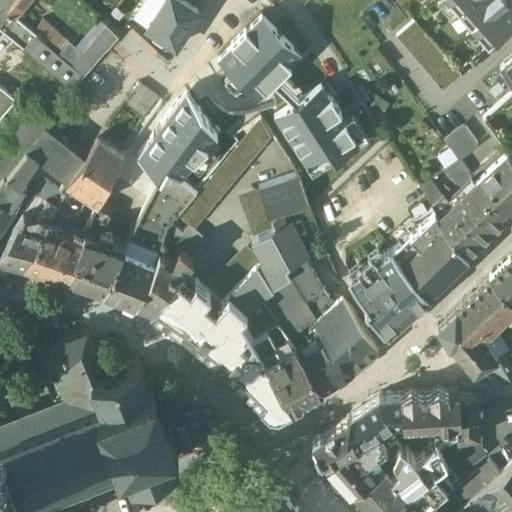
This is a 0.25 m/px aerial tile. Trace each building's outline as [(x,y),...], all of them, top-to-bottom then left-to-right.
[(0,0),(0,1),(7,7),(15,14),(26,0),(0,0)] [(184,0),(163,0),(147,25),(176,44),(199,10),(184,0)] [(449,0),(460,12),(473,0),(449,0)] [(473,0),(460,12),(471,25),(473,28),(506,0),(473,0)] [(506,0),(473,28),(476,31),(477,31),(488,45),(496,37),(497,37),(511,24),(511,2),(510,0),(506,0)] [(15,14),(7,7),(0,14),(0,25),(16,39),(25,46),(36,33),(15,14)] [(301,50),(261,10),(247,25),(245,24),(231,38),(233,39),(218,53),(258,93),(272,78),(277,73),(301,50)] [(461,73),(414,19),(396,34),(443,89),(461,73)] [(108,25),(74,65),(84,73),(118,34),(108,25)] [(25,46),(72,87),(84,73),(74,65),(36,33),(25,46)] [(511,54),(501,64),(511,77),(511,54)] [(277,73),(272,78),(292,98),(298,94),(277,73)] [(335,154),(367,134),(354,112),(345,117),(339,108),(341,107),(331,92),(330,93),(321,80),(298,94),(292,98),(274,110),(305,159),(328,144),(335,154)] [(125,99),(145,114),(158,96),(138,82),(125,99)] [(187,86),(138,152),(160,174),(167,161),(180,172),(191,161),(199,168),(217,147),(210,143),(217,134),(187,86)] [(0,116),(15,99),(0,87),(0,116)] [(0,178),(23,148),(26,145),(46,122),(47,120),(53,112),(33,96),(2,132),(9,138),(0,148),(0,178)] [(260,115),(180,212),(194,225),(271,133),(260,115)] [(46,122),(26,145),(36,153),(53,166),(60,164),(74,143),(46,122)] [(465,125),(446,139),(458,156),(478,142),(465,125)] [(2,132),(0,134),(0,148),(9,138),(2,132)] [(68,178),(67,180),(88,195),(97,200),(110,172),(123,153),(98,134),(85,152),(68,178)] [(74,143),(60,164),(53,166),(61,172),(68,178),(85,152),(79,146),(74,143)] [(0,178),(0,224),(13,204),(14,204),(27,184),(19,178),(34,156),(36,153),(26,145),(23,148),(0,178)] [(511,154),(507,147),(481,171),(510,210),(511,207),(511,154)] [(171,198),(181,207),(196,188),(166,163),(156,182),(175,192),(171,198)] [(264,182),(258,184),(260,188),(275,228),(285,224),(282,209),(308,202),(303,188),(298,170),(264,182)] [(510,210),(481,171),(475,178),(503,216),(510,210)] [(449,202),(438,213),(444,223),(467,251),(503,216),(475,178),(449,202)] [(67,180),(60,186),(64,189),(56,202),(50,213),(47,218),(48,218),(68,229),(74,218),(76,219),(88,195),(67,180)] [(256,185),(237,191),(253,233),(271,224),(256,185)] [(60,186),(51,199),(56,202),(64,189),(60,186)] [(35,191),(21,212),(33,219),(40,207),(40,206),(46,197),(35,191)] [(441,194),(431,203),(433,206),(438,213),(449,202),(441,194)] [(88,195),(76,219),(74,218),(68,229),(81,236),(84,229),(95,204),(97,200),(88,195)] [(51,199),(46,196),(40,206),(40,207),(50,213),(56,202),(51,199)] [(111,209),(95,204),(84,229),(100,234),(111,209)] [(438,213),(433,206),(414,217),(417,224),(409,230),(419,241),(410,251),(438,279),(467,251),(444,223),(438,213)] [(21,212),(0,246),(0,253),(24,261),(48,218),(47,218),(50,213),(40,207),(33,219),(21,212)] [(162,239),(154,259),(135,300),(150,306),(173,277),(173,276),(182,266),(196,250),(207,238),(177,211),(168,222),(162,239)] [(68,229),(48,218),(24,261),(65,274),(81,236),(68,229)] [(301,255),(285,224),(275,228),(272,229),(286,258),(289,263),(301,255)] [(100,234),(84,229),(81,236),(65,274),(103,287),(121,246),(123,242),(100,234)] [(257,261),(228,291),(245,307),(259,293),(274,284),(273,283),(286,274),(280,262),(286,258),(272,229),(258,235),(272,264),(261,270),(257,261)] [(393,247),(402,258),(410,251),(419,241),(409,230),(393,247)] [(129,234),(124,242),(123,242),(121,246),(145,256),(150,242),(149,242),(129,234)] [(150,242),(145,256),(154,259),(162,239),(153,235),(149,242),(150,242)] [(260,254),(246,240),(208,280),(222,294),(260,254)] [(121,246),(103,287),(135,300),(154,259),(145,256),(121,246)] [(392,246),(349,275),(357,287),(367,299),(364,302),(387,331),(430,293),(427,290),(402,258),(393,247),(392,246)] [(438,279),(410,251),(402,258),(427,290),(438,279)] [(325,291),(304,254),(301,255),(289,263),(285,265),(289,273),(313,314),(314,316),(333,300),(325,291)] [(511,257),(509,255),(489,274),(511,298),(511,257)] [(173,277),(150,306),(163,315),(195,278),(182,266),(173,276),(173,277)] [(313,314),(289,273),(286,274),(273,283),(274,284),(259,293),(303,352),(305,350),(299,341),(309,335),(308,334),(301,322),(313,314)] [(511,298),(489,274),(437,324),(450,343),(478,327),(488,329),(511,305),(511,298)] [(212,293),(195,278),(163,315),(185,330),(208,349),(225,329),(240,313),(245,307),(228,291),(220,300),(212,293)] [(303,352),(259,293),(245,307),(240,313),(271,368),(270,368),(290,400),(322,385),(303,352)] [(333,300),(314,316),(321,326),(330,339),(350,369),(378,344),(353,307),(339,295),(333,300)] [(271,368),(240,313),(225,329),(208,349),(223,362),(268,409),(278,409),(291,402),(290,400),(270,368),(271,368)] [(313,314),(301,322),(308,334),(321,326),(314,316),(313,314)] [(138,354),(103,368),(88,329),(82,327),(34,346),(53,395),(41,399),(40,396),(35,398),(36,402),(30,404),(28,399),(23,401),(25,406),(0,415),(0,511),(20,511),(69,493),(74,504),(91,498),(86,487),(124,472),(126,478),(179,457),(169,433),(172,431),(168,420),(167,420),(164,414),(169,414),(173,413),(177,409),(179,405),(179,400),(177,396),(174,392),(169,390),(165,390),(160,392),(157,395),(155,389),(156,389),(151,378),(148,379),(138,354)] [(478,327),(450,343),(474,371),(487,363),(496,357),(478,327)] [(309,335),(299,341),(305,350),(315,344),(309,335)] [(315,344),(305,350),(303,352),(322,385),(323,386),(330,383),(346,371),(325,338),(315,344)] [(350,369),(330,339),(325,338),(346,371),(350,369)] [(496,357),(487,363),(496,379),(503,382),(510,382),(496,358),(496,357)] [(459,388),(448,390),(448,398),(457,398),(457,392),(459,392),(459,388)] [(400,390),(389,391),(392,417),(394,420),(396,419),(402,419),(400,390)] [(448,390),(400,390),(402,419),(402,420),(434,418),(436,439),(478,433),(478,393),(476,391),(459,392),(457,392),(457,398),(448,398),(448,390)] [(379,393),(349,413),(359,428),(374,420),(378,426),(380,430),(394,420),(392,417),(389,391),(379,393)] [(349,413),(315,436),(314,443),(324,456),(363,434),(359,428),(349,413)] [(374,420),(359,428),(363,434),(378,426),(374,420)] [(394,420),(380,430),(386,440),(395,435),(399,423),(394,420)] [(363,434),(324,456),(350,487),(384,463),(384,462),(392,456),(397,448),(395,444),(398,442),(395,435),(386,440),(380,430),(378,426),(363,434)] [(445,460),(412,486),(425,502),(435,494),(486,453),(482,448),(481,432),(478,433),(436,439),(436,440),(445,460)] [(436,440),(404,465),(403,464),(399,464),(390,469),(407,490),(411,486),(412,486),(445,460),(436,440)] [(511,511),(511,461),(480,488),(489,498),(495,493),(510,511),(511,511)] [(384,463),(350,487),(374,511),(378,511),(407,490),(390,469),(384,463)] [(477,470),(464,480),(475,493),(480,488),(487,482),(477,470)] [(300,511),(270,474),(232,503),(238,511),(300,511)] [(464,480),(440,500),(449,511),(451,511),(452,511),(475,493),(464,480)] [(425,502),(411,486),(407,490),(378,511),(432,511),(425,502)] [(222,495),(225,500),(232,494),(229,489),(222,495)] [(449,511),(440,500),(435,494),(425,502),(432,511),(449,511)]
